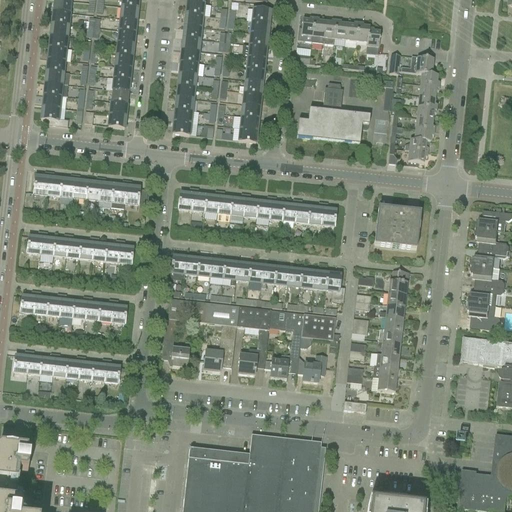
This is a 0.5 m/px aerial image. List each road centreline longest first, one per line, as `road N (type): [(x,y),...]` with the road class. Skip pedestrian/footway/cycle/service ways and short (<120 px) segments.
road 1 (residential): [(141,410),(414,435),(448,190)]
road 2 (residential): [(141,410),(168,156)]
road 3 (residential): [(460,60),(385,50),(384,24),(368,17),(288,9)]
road 4 (unclassified): [(288,9),(269,167)]
road 5 (unclassified): [(135,151),(152,0)]
road 6 (residential): [(0,411),(111,426),(141,410)]
road 7 (tertiary): [(9,137),(25,0)]
road 8 (residential): [(448,190),(460,60)]
road 9 (unclassified): [(135,151),(9,137)]
